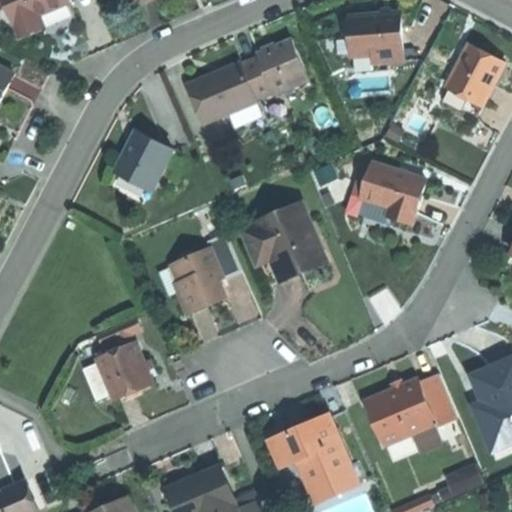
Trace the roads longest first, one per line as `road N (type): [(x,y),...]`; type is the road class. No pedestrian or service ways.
road 1 (residential): [(152,443),(399,338),(419,319),(511,147)]
road 2 (residential): [(274,0),(169,43),(125,77),(0,302)]
